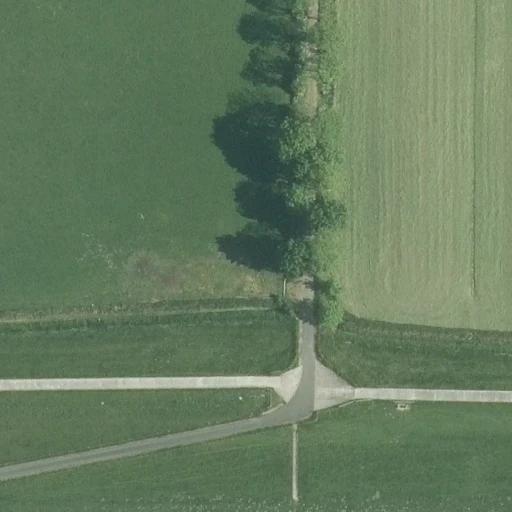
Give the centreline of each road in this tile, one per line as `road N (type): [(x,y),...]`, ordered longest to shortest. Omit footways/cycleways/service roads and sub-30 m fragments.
road 1 (track): [(0,387),(281,380),(331,392),(511,395)]
road 2 (track): [(307,386),(296,408),(277,418),(0,477)]
